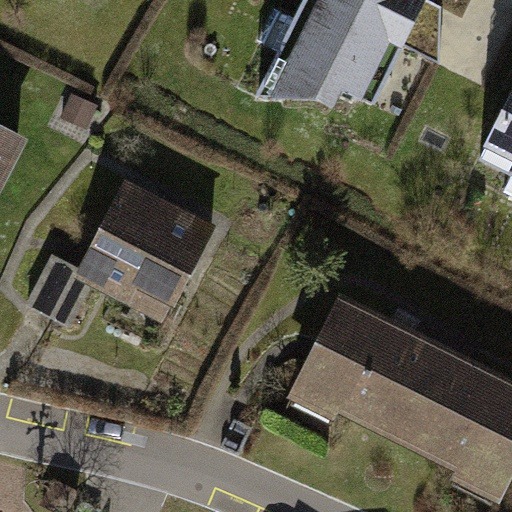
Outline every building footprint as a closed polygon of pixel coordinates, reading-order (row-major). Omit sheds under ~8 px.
[(307,0),(259,97),(319,98),(332,106),(341,88),(365,100),(396,40),(440,63),(440,4),(432,0),(307,0)] [(511,92),(481,158),(511,173),(511,92)] [(0,132),(0,199),(27,146),(0,132)] [(125,182),(81,267),(54,253),(28,303),(71,325),(95,278),(131,297),(137,285),(178,306),(218,230),(125,182)] [(511,471),(511,383),(337,296),(294,382),(505,486),(511,471)]
